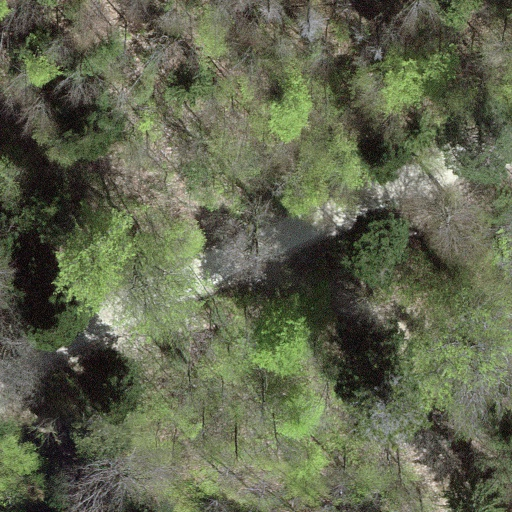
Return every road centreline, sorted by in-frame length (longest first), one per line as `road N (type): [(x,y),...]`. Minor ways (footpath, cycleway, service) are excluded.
road 1 (track): [(511,363),(255,247),(0,101)]
road 2 (unclassified): [(0,371),(385,193),(511,159)]
